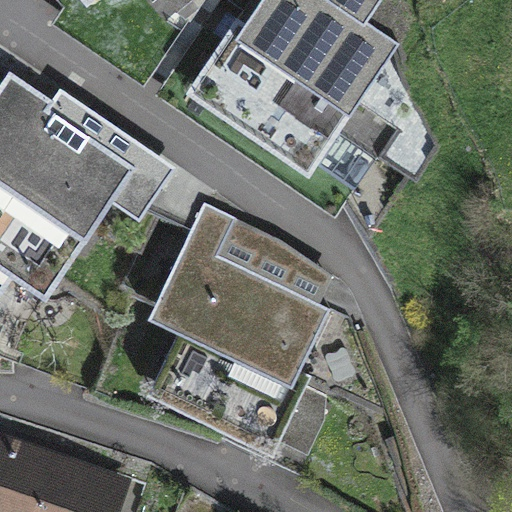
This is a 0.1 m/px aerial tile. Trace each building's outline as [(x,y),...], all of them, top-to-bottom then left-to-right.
[(74,0),(88,17),(106,0),(74,0)] [(384,0),(264,0),(248,25),(238,21),(186,101),(311,187),(400,44),(369,25),(384,0)] [(56,105),(12,75),(0,92),(0,303),(11,285),(45,309),(112,207),(141,226),(168,182),(142,164),(137,169),(51,113),(56,105)] [(282,245),(207,205),(151,327),(178,341),(151,405),(269,460),(333,313),(323,309),(337,278),(282,245)] [(122,511),(132,483),(2,437),(0,441),(0,511),(122,511)]
